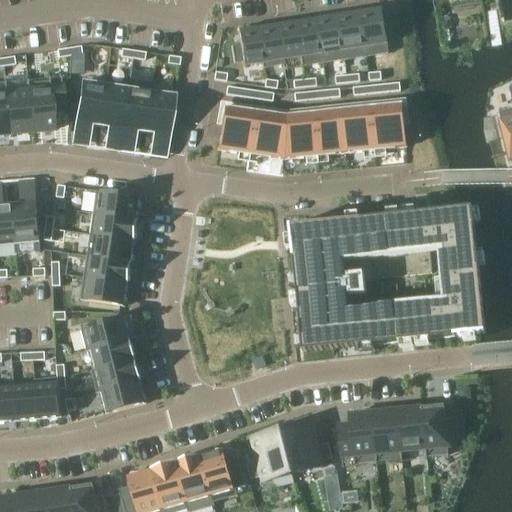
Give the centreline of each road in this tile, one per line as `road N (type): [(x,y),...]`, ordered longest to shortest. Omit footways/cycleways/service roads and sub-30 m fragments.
road 1 (residential): [(196,408),(294,375),(511,354)]
road 2 (residential): [(188,180),(171,306),(196,408)]
road 3 (residential): [(410,181),(278,195),(188,180)]
road 4 (residential): [(0,447),(64,445),(196,408)]
road 5 (residential): [(0,21),(94,7),(196,25)]
road 6 (residential): [(175,178),(49,162),(0,166)]
road 7 (residential): [(196,25),(175,178)]
